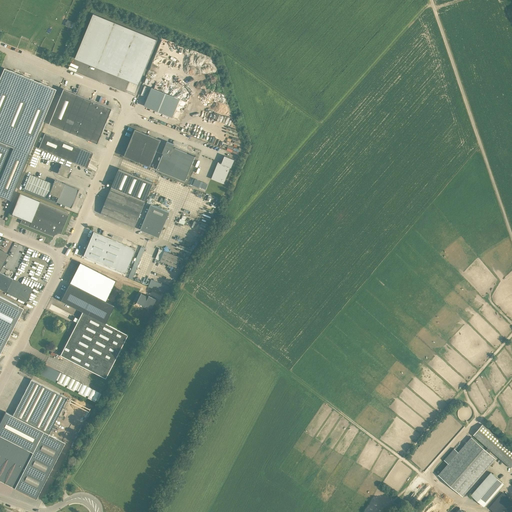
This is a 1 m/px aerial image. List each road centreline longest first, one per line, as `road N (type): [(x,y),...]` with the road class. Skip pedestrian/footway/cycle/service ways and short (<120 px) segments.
road 1 (unknown): [(432,8),(511,241)]
road 2 (unclassified): [(0,48),(129,102),(125,115)]
road 3 (unclassified): [(0,385),(65,259)]
